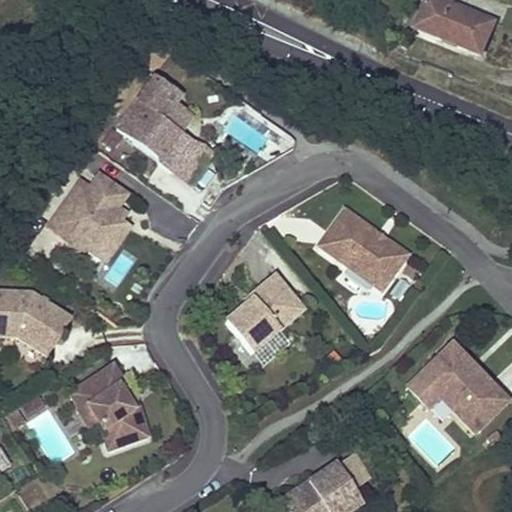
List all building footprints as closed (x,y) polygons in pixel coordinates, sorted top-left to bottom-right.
[(437,0),(429,0),(418,29),(481,56),(494,25),(437,0)] [(177,134),(161,122),(172,106),(179,97),(152,77),(114,132),(154,161),(155,166),(164,173),(182,176),(202,147),(178,139),(177,134)] [(177,134),(189,117),(172,106),(161,122),(177,134)] [(191,182),(211,154),(202,147),(182,176),(191,182)] [(119,223),(124,215),(116,210),(125,196),(97,176),(87,190),(78,183),(47,229),(70,245),(73,242),(86,251),(92,251),(99,241),(104,240),(115,248),(128,229),(119,223)] [(373,234),(340,210),(315,246),(378,290),(399,261),(403,255),(380,238),(377,242),(371,237),(373,234)] [(104,263),(115,248),(104,240),(99,241),(92,251),(86,251),(104,263)] [(86,251),(73,242),(70,245),(72,254),(86,251)] [(414,272),(399,261),(378,290),(394,301),(414,272)] [(244,306),(223,323),(249,354),(300,311),(272,277),(247,297),(250,300),(244,306)] [(67,321),(29,296),(28,296),(0,294),(0,338),(14,339),(44,358),(67,321)] [(244,306),(250,300),(247,297),(241,303),(244,306)] [(504,401),(472,368),(468,371),(458,361),(461,358),(447,344),(415,376),(433,394),(472,433),(504,401)] [(113,371),(71,398),(78,409),(79,411),(89,411),(101,430),(109,454),(148,441),(138,412),(133,414),(124,400),(119,392),(124,389),(113,371)] [(433,394),(415,376),(403,389),(421,406),(433,394)] [(138,412),(129,397),(124,400),(133,414),(138,412)] [(101,430),(89,411),(79,411),(78,409),(76,419),(87,436),(91,437),(101,430)] [(24,427),(13,411),(0,419),(0,422),(10,437),(24,427)] [(1,451),(0,451),(0,475),(12,468),(1,451)] [(349,460),(336,468),(353,494),(366,486),(349,460)] [(280,511),(349,511),(360,505),(353,494),(336,468),(334,465),(306,483),(308,488),(278,508),(280,511)] [(278,508),(308,488),(306,483),(275,504),(278,508)]
